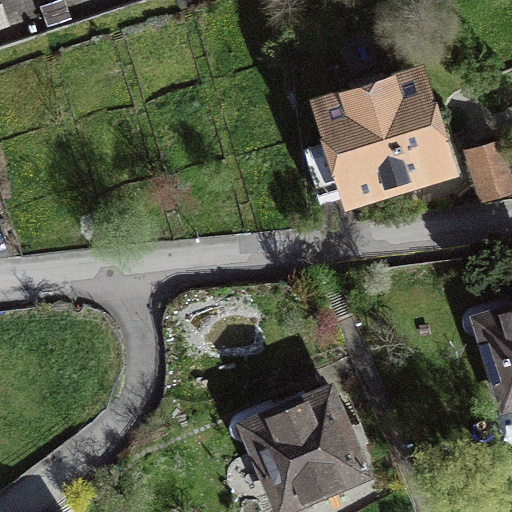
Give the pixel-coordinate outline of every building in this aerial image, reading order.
[(0,0),(0,45),(135,0),(0,0)] [(348,187),(350,196),(447,166),(417,70),(321,100),(333,139),(304,148),(319,196),(348,187)] [(469,149),(484,198),(511,189),(511,184),(499,140),(469,149)] [(511,306),(478,318),(505,404),(511,401),(511,306)] [(245,423),(280,507),(364,471),(353,446),(367,440),(359,422),(345,427),(329,388),(245,423)]
